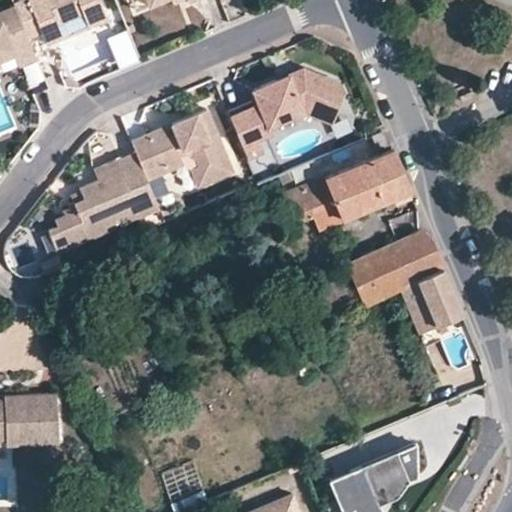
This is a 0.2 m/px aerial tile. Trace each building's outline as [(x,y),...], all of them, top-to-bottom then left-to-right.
[(96,0),(15,0),(11,2),(12,4),(25,34),(38,30),(43,41),(59,35),(53,20),(80,10),(86,23),(104,16),(96,0)] [(25,34),(12,4),(0,8),(0,56),(9,53),(14,62),(33,55),(25,35),(25,34)] [(283,80),(272,76),(249,85),(255,99),(226,111),(238,140),(254,133),(268,128),(265,121),(300,106),(311,110),(336,100),(340,89),(335,77),(300,64),(294,67),(290,77),(283,80)] [(294,67),(272,76),(283,80),(290,77),(294,67)] [(336,100),(311,110),(329,118),(336,100)] [(145,176),(164,168),(161,160),(181,151),(185,151),(188,152),(191,155),(193,158),(194,162),(197,167),(202,180),(233,166),(206,105),(129,138),(134,149),(145,176)] [(238,140),(244,154),(260,147),(254,133),(238,140)] [(408,188),(392,148),(236,212),(240,222),(287,203),(295,220),(333,204),(339,218),(408,188)] [(158,206),(145,176),(134,149),(92,166),(96,177),(77,185),(78,187),(82,195),(71,199),(66,201),(68,205),(60,208),(62,213),(52,217),(55,223),(45,227),(54,250),(105,229),(102,225),(116,219),(118,224),(158,206)] [(161,160),(164,168),(179,162),(188,164),(197,182),(202,180),(197,167),(194,162),(193,158),(191,155),(188,152),(185,151),(181,151),(161,160)] [(71,199),(82,195),(78,187),(68,191),(71,199)] [(440,264),(429,236),(420,230),(347,263),(364,301),(399,286),(402,282),(440,264)] [(402,282),(399,286),(418,331),(458,313),(440,264),(402,282)] [(337,267),(312,278),(327,310),(351,299),(337,267)] [(456,393),(446,397),(448,404),(458,400),(456,393)] [(0,440),(8,440),(8,444),(60,443),(59,399),(6,401),(6,404),(0,404),(0,440)] [(414,442),(360,463),(373,497),(392,489),(390,484),(414,474),(414,442)] [(379,511),(373,497),(360,463),(326,476),(339,511),(351,506),(353,511),(379,511)]
